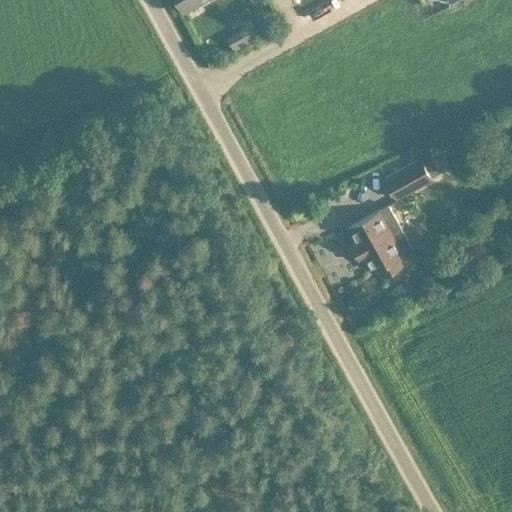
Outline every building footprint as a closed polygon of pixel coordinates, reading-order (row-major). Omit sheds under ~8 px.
[(179,0),(184,9),(200,0),(179,0)] [(295,0),(301,9),(317,0),(295,0)] [(252,51),(267,35),(258,27),(244,42),(252,51)] [(432,178),(420,157),(385,176),(397,197),(432,178)] [(379,265),(384,274),(402,264),(397,256),(412,247),(388,204),(348,226),(357,241),(353,243),(360,256),(364,254),(372,269),(379,265)]
